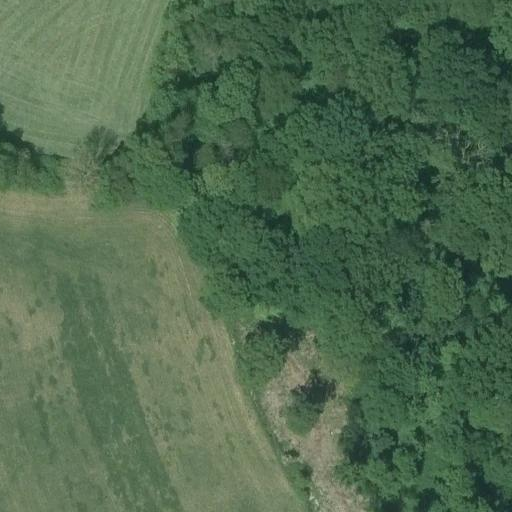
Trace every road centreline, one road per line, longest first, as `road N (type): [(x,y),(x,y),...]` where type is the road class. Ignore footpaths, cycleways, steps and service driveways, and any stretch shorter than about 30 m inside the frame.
road 1 (track): [(511,184),(301,192),(228,178),(91,183),(0,170)]
road 2 (track): [(228,178),(339,99),(511,40)]
